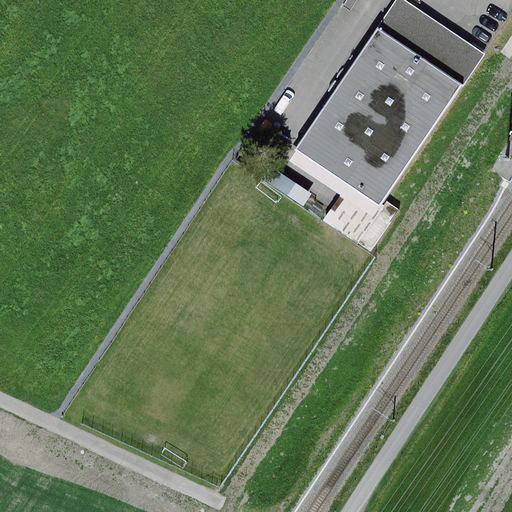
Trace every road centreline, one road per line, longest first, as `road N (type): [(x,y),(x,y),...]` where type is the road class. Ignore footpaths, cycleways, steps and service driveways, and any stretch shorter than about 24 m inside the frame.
road 1 (track): [(511,265),(351,511)]
road 2 (track): [(258,511),(0,395)]
